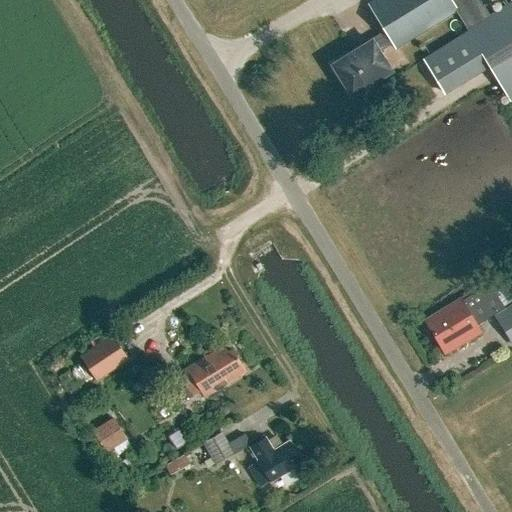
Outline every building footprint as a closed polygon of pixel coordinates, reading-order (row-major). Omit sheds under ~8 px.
[(384,31),(392,44),(394,48),(455,11),(468,32),(423,60),(443,93),(488,65),(510,100),(511,98),(511,1),(490,16),(479,0),(376,0),(368,5),(384,31)] [(379,52),(392,44),(384,31),(369,40),(370,41),(332,65),(350,95),(390,70),(379,52)] [(450,350),(479,333),(482,331),(477,323),(493,314),(504,307),(503,305),(488,282),(460,300),(460,299),(424,319),(436,341),(443,337),(450,350)] [(511,302),(493,315),(506,336),(511,332),(511,302)] [(96,379),(128,357),(111,332),(79,353),(96,379)] [(226,352),(223,346),(184,370),(186,373),(189,370),(204,395),(239,374),(235,368),(240,365),(231,349),(226,352)] [(78,383),(90,375),(83,365),(71,372),(78,383)] [(177,402),(193,393),(188,385),(172,394),(177,402)] [(105,451),(127,438),(112,416),(91,429),(105,451)] [(214,462),(233,451),(221,430),(202,441),(214,462)] [(273,450),(265,437),(250,446),(258,459),(257,459),(271,481),(302,462),(288,440),(273,450)] [(170,473),(189,462),(184,452),(164,463),(170,473)]
